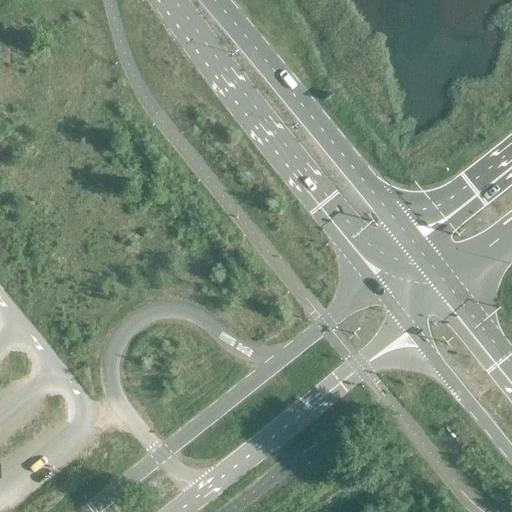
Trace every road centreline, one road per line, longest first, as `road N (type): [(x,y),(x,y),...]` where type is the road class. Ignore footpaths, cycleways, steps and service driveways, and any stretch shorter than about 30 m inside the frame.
road 1 (unclassified): [(376,277),(89,511)]
road 2 (secondary): [(166,0),(376,277)]
road 3 (secondary): [(410,239),(211,0)]
road 4 (unclassified): [(169,511),(404,321)]
road 5 (tertiary): [(404,321),(511,456)]
road 6 (motorway): [(511,163),(410,239)]
